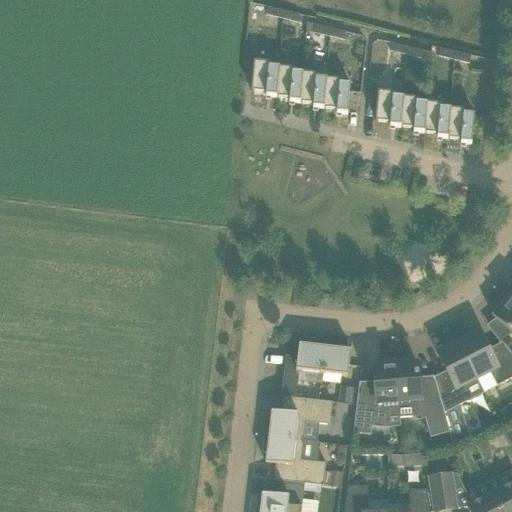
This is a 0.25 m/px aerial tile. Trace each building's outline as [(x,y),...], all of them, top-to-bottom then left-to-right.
[(266,16),(282,20),(283,12),(268,8),(266,16)] [(282,20),(297,24),(299,15),(283,12),(282,20)] [(313,34),(328,37),(330,30),(314,26),(313,34)] [(328,37),(344,41),(346,33),(330,30),(328,37)] [(390,52),(405,56),(407,48),(391,44),(390,52)] [(405,56),(421,60),(423,52),(407,48),(405,56)] [(437,57),(453,61),(455,53),(439,49),(437,57)] [(453,61),(468,65),(470,56),(455,53),(453,61)] [(266,98),(276,99),(276,98),(279,68),(270,67),(270,64),(254,62),(251,92),(266,94),(266,98)] [(289,103),(300,104),(303,74),(293,73),(293,70),(279,68),(276,98),(289,99),(289,103)] [(313,109),(324,110),(326,80),(326,79),(317,79),(317,75),(303,74),(300,104),(313,105),(313,109)] [(336,115),(347,116),(350,85),(340,84),(341,81),(326,80),(324,110),(337,111),(336,115)] [(390,128),(400,129),(400,128),(403,99),(403,98),(394,97),(394,94),(378,93),(375,122),(390,124),(390,128)] [(413,134),(424,135),(424,134),(427,104),(417,103),(417,100),(403,99),(400,128),(414,130),(413,134)] [(437,139),(447,140),(450,110),(441,109),(441,106),(427,104),(424,134),(437,135),(437,139)] [(460,145),(471,146),(474,115),(464,114),(464,111),(450,110),(447,140),(461,141),(460,145)] [(503,297),(511,304),(511,286),(511,287),(503,297)] [(511,304),(503,297),(494,308),(498,311),(495,314),(495,320),(510,333),(499,343),(500,345),(500,344),(511,358),(511,304)] [(456,340),(477,382),(490,375),(496,387),(511,377),(511,358),(500,344),(500,345),(488,350),(480,333),(469,338),(467,335),(456,340)] [(446,372),(434,378),(444,414),(471,400),(483,394),(477,382),(456,340),(446,346),(448,349),(437,355),(446,372)] [(296,372),(321,375),(325,348),(299,345),(296,372)] [(321,375),(347,378),(350,351),(325,348),(321,375)] [(353,434),(371,436),(372,426),(382,427),(386,424),(388,411),(399,410),(395,362),(395,361),(380,362),(381,367),(373,368),(374,383),(371,383),(370,388),(360,386),(360,383),(359,383),(353,434)] [(424,418),(430,439),(449,433),(444,414),(434,378),(433,377),(432,377),(433,381),(423,384),(421,379),(418,379),(417,364),(408,365),(408,361),(395,362),(399,410),(411,409),(413,417),(418,420),(424,418)] [(295,399),(297,377),(283,376),(281,397),(283,397),(295,399)] [(339,388),(338,403),(351,405),(353,389),(339,388)] [(264,438),(303,442),(305,423),(330,426),(332,403),(296,399),(283,397),(281,414),(271,412),(270,423),(266,422),(264,438)] [(273,481),(284,482),(304,484),(323,487),(325,464),(301,461),(303,442),(264,438),(262,453),(266,454),(265,464),(275,465),(273,481)] [(380,457),(365,457),(365,471),(380,470),(380,457)] [(325,472),(323,486),(340,488),(342,474),(325,472)] [(429,479),(433,511),(441,511),(456,510),(451,475),(429,479)] [(256,504),(255,511),(300,511),(304,484),(284,482),(282,497),(261,495),(260,505),(256,504)] [(511,511),(511,483),(467,507),(469,511),(511,511)] [(367,511),(367,488),(347,488),(344,511),(367,511)] [(408,511),(429,511),(426,491),(408,492),(408,511)]
